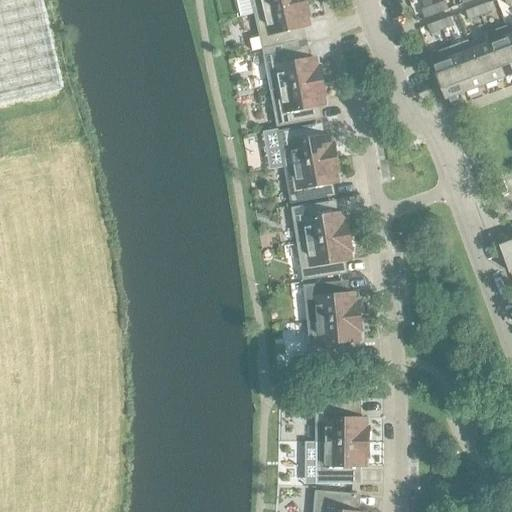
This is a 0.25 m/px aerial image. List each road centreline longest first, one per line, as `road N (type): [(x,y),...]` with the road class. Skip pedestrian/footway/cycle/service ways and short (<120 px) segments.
road 1 (residential): [(395,511),(400,394),(377,215)]
road 2 (residential): [(468,218),(423,117),(396,95),(363,0)]
road 3 (residential): [(511,334),(468,218)]
